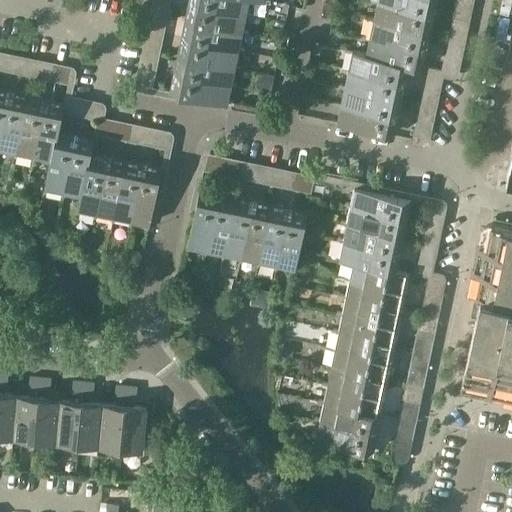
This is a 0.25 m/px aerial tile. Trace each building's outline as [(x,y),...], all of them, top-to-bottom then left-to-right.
[(171,1),(165,0),(159,0),(156,13),(168,15),(171,1)] [(193,0),(193,2),(208,5),(246,13),(248,0),(193,0)] [(416,8),(377,0),(373,17),(413,26),(427,29),(431,11),(416,8)] [(431,11),(432,0),(377,0),(416,8),(431,11)] [(465,16),(467,2),(459,0),(455,0),(453,13),(465,16)] [(208,5),(193,2),(189,20),(204,23),(242,31),(246,13),(208,5)] [(165,29),(168,15),(156,13),(153,27),(165,29)] [(413,26),(373,17),(370,35),(409,43),(423,46),(427,29),(413,26)] [(189,20),(185,37),(201,40),(239,49),(242,31),(204,23),(189,20)] [(451,20),(449,33),(460,36),(463,23),(451,20)] [(460,36),(449,33),(446,49),(457,51),(460,36)] [(164,36),(152,34),(149,48),(161,50),(164,36)] [(409,43),(370,35),(366,53),(390,58),(405,61),(420,64),(423,46),(409,43)] [(201,40),(185,37),(182,55),(198,58),(235,66),(239,49),(201,40)] [(158,64),(161,50),(149,48),(146,62),(158,64)] [(390,58),(366,53),(352,50),(348,68),(386,76),(402,79),(405,61),(390,58)] [(198,58),(182,55),(178,73),(195,77),(231,84),(235,66),(198,58)] [(0,56),(0,68),(12,71),(14,59),(0,56)] [(456,58),(444,56),(441,71),(453,73),(456,58)] [(32,75),(34,64),(21,61),(19,73),(32,75)] [(49,67),(34,64),(32,75),(47,78),(49,67)] [(71,71),(56,68),(54,80),(69,83),(71,71)] [(348,68),(344,85),(382,93),(398,96),(402,79),(386,76),(348,68)] [(156,72),(145,69),(141,84),(153,86),(156,72)] [(228,102),(231,84),(195,77),(178,73),(174,91),(192,95),(228,102)] [(434,90),(437,75),(426,73),(423,87),(434,90)] [(344,85),(341,103),(379,111),(394,114),(398,96),(382,93),(344,85)] [(0,140),(6,110),(10,93),(0,91),(0,140)] [(6,110),(0,140),(0,146),(16,150),(24,114),(28,97),(10,93),(6,110)] [(430,110),(433,96),(421,94),(418,108),(430,110)] [(24,114),(16,150),(34,154),(42,117),(45,100),(28,97),(24,114)] [(77,114),(79,102),(65,99),(63,104),(62,111),(77,114)] [(60,120),(62,111),(63,104),(45,100),(42,117),(34,154),(52,158),(54,147),(58,132),(60,120)] [(379,111),(341,103),(337,121),(374,129),(390,133),(394,114),(379,111)] [(100,107),(87,104),(84,116),(97,118),(100,107)] [(427,124),(430,110),(418,108),(415,122),(427,124)] [(108,136),(110,124),(96,121),(94,133),(108,136)] [(129,140),(132,128),(118,125),(115,137),(129,140)] [(427,127),(415,125),(412,139),(423,142),(427,127)] [(146,131),(132,128),(129,140),(143,143),(146,131)] [(63,190),(75,136),(58,132),(54,147),(52,158),(46,186),(63,190)] [(168,136),(153,132),(150,144),(165,147),(168,136)] [(75,136),(63,190),(81,193),(87,167),(89,154),(92,140),(75,136)] [(87,167),(81,193),(78,207),(96,211),(104,172),(107,158),(89,154),(87,167)] [(125,161),(107,158),(104,172),(96,211),(114,215),(122,177),(125,161)] [(218,173),(221,162),(206,158),(204,170),(218,173)] [(122,177),(114,215),(131,219),(139,180),(142,165),(125,161),(122,177)] [(239,178),(242,166),(228,163),(226,175),(239,178)] [(158,185),(161,169),(142,165),(139,180),(131,219),(150,222),(158,185)] [(256,169),(242,166),(239,178),(254,181),(256,169)] [(275,185),(277,173),(263,170),(261,182),(275,185)] [(291,176),(277,173),(275,185),(289,188),(291,176)] [(313,181),(298,178),(296,190),(311,193),(313,181)] [(354,185),(350,204),(387,211),(404,215),(408,197),(390,193),(354,185)] [(214,210),(218,194),(199,191),(196,205),(188,244),(206,248),(214,210)] [(214,210),(206,248),(224,252),(232,214),(235,198),(218,194),(214,210)] [(232,214),(224,252),(242,255),(249,218),(253,202),(235,198),(232,214)] [(270,205),(253,202),(249,218),(242,255),(259,259),(267,222),(270,205)] [(442,204),(430,202),(427,217),(439,220),(442,204)] [(350,204),(347,221),(383,229),(400,233),(404,215),(387,211),(350,204)] [(288,209),(270,205),(267,222),(259,259),(277,263),(284,226),(288,209)] [(306,213),(288,209),(284,226),(277,263),(295,266),(306,213)] [(347,221),(343,239),(380,247),(397,250),(400,233),(383,229),(347,221)] [(462,382),(461,390),(504,399),(511,400),(511,227),(491,223),(476,295),(479,296),(480,296),(472,337),(462,382)] [(425,225),(422,237),(434,240),(437,227),(425,225)] [(434,240),(422,237),(419,253),(431,255),(434,240)] [(380,247),(343,239),(339,257),(353,260),(377,265),(393,268),(397,250),(380,247)] [(429,261),(418,259),(415,273),(426,276),(429,261)] [(407,271),(393,268),(377,265),(353,260),(350,278),(388,286),(403,289),(407,271)] [(440,279),(428,277),(425,292),(437,294),(440,279)] [(350,278),(346,295),(384,303),(399,306),(403,289),(388,286),(350,278)] [(270,291),(255,288),(252,301),(267,304),(270,291)] [(342,312),(342,313),(380,321),(396,324),(399,306),(384,303),(346,295),(342,312)] [(422,311),(432,313),(435,302),(424,299),(422,311)] [(432,313),(422,311),(419,325),(429,327),(432,313)] [(380,321),(342,313),(339,330),(377,338),(392,342),(396,324),(380,321)] [(339,330),(335,348),(373,356),(388,359),(392,342),(377,338),(339,330)] [(428,334),(417,332),(414,346),(425,348),(428,334)] [(283,345),(281,355),(292,357),(294,348),(285,346),(283,345)] [(425,348),(414,346),(410,362),(422,365),(425,348)] [(335,348),(331,366),(370,374),(385,377),(388,359),(373,356),(335,348)] [(331,366),(327,383),(366,391),(381,394),(385,377),(370,374),(331,366)] [(406,381),(418,384),(421,372),(409,369),(406,381)] [(9,373),(0,372),(0,383),(8,384),(9,373)] [(39,387),(40,376),(30,375),(29,386),(39,387)] [(40,376),(39,387),(50,388),(51,377),(40,376)] [(82,392),(83,380),(73,379),(72,391),(82,392)] [(93,393),(94,382),(83,380),(82,392),(93,393)] [(418,384),(406,381),(403,398),(415,400),(418,384)] [(327,383),(324,401),(362,409),(377,412),(381,394),(366,391),(327,383)] [(125,396),(127,385),(116,384),(115,395),(125,396)] [(137,386),(127,385),(125,396),(136,397),(137,386)] [(0,391),(0,432),(6,434),(6,438),(13,439),(17,393),(0,391)] [(39,395),(17,393),(13,439),(20,439),(20,435),(35,436),(39,395)] [(60,398),(39,395),(35,436),(49,438),(49,442),(56,443),(60,398)] [(60,398),(56,443),(77,445),(78,441),(81,400),(60,398)] [(99,447),(99,443),(103,402),(81,400),(78,441),(92,442),(92,446),(99,447)] [(362,409),(324,401),(320,419),(358,427),(373,430),(377,412),(362,409)] [(103,402),(99,443),(99,447),(106,448),(106,444),(121,445),(125,404),(103,402)] [(125,404),(121,445),(120,449),(142,451),(147,406),(125,404)] [(401,405),(399,417),(411,419),(413,407),(401,405)] [(411,419),(399,417),(396,433),(407,436),(411,419)] [(358,427),(320,419),(316,437),(354,445),(370,448),(373,430),(358,427)] [(403,457),(406,442),(394,439),(391,454),(403,457)] [(151,494),(148,511),(194,511),(196,499),(151,494)] [(108,503),(107,511),(118,511),(119,504),(108,503)]
